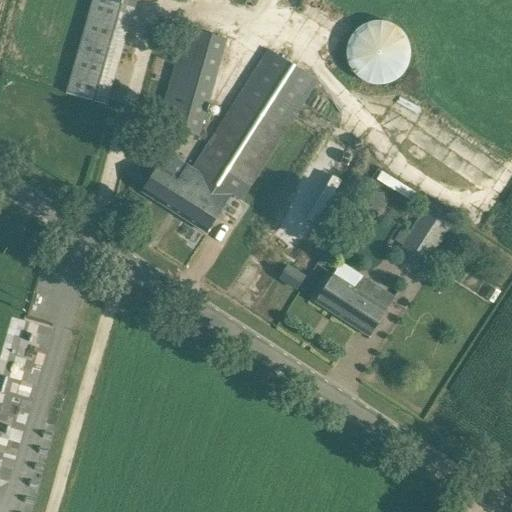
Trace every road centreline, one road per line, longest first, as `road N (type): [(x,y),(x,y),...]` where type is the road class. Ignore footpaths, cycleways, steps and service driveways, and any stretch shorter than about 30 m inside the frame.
road 1 (tertiary): [(511,511),(0,176)]
road 2 (track): [(511,164),(479,210),(456,209),(360,124),(307,58)]
road 3 (track): [(128,261),(45,511)]
